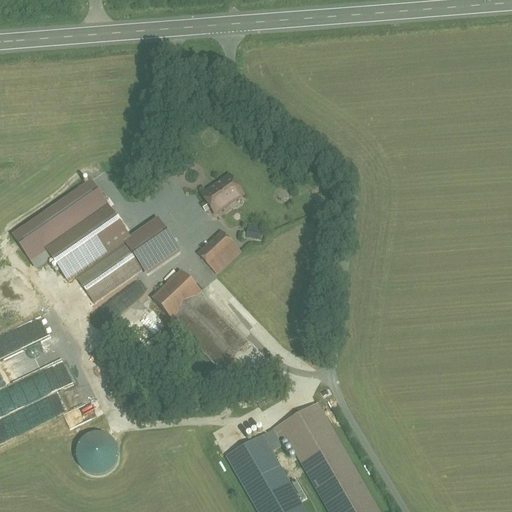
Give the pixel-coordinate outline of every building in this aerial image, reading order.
[(230,177),(202,197),(215,216),(243,196),(230,177)] [(173,196),(155,208),(155,209),(163,220),(181,207),(173,196)] [(181,207),(163,220),(178,241),(196,229),(181,207)] [(108,209),(47,252),(68,284),(76,279),(76,278),(125,244),(130,240),(108,209)] [(163,220),(155,209),(140,219),(146,229),(130,240),(125,244),(141,268),(142,267),(178,241),(163,220)] [(248,240),(263,242),(264,230),(249,228),(248,240)] [(222,234),(199,256),(216,274),(239,252),(222,234)] [(125,244),(76,278),(76,279),(94,305),(144,270),(142,267),(141,268),(125,244)] [(182,274),(153,302),(171,321),(200,293),(182,274)] [(209,285),(198,274),(191,280),(202,292),(209,285)] [(249,344),(200,293),(171,321),(220,372),(249,344)] [(378,511),(317,406),(273,432),(279,443),(287,439),(328,511),(378,511)] [(273,432),(263,438),(270,449),(280,443),(279,443),(273,432)] [(116,470),(120,463),(121,455),(119,448),(115,442),(109,437),(102,434),(95,434),(88,437),(82,441),(78,447),(76,454),(76,461),(79,468),(83,473),(90,477),(97,479),(104,478),(111,475),(116,470)] [(305,511),(270,449),(263,438),(226,459),(256,511),(305,511)]
